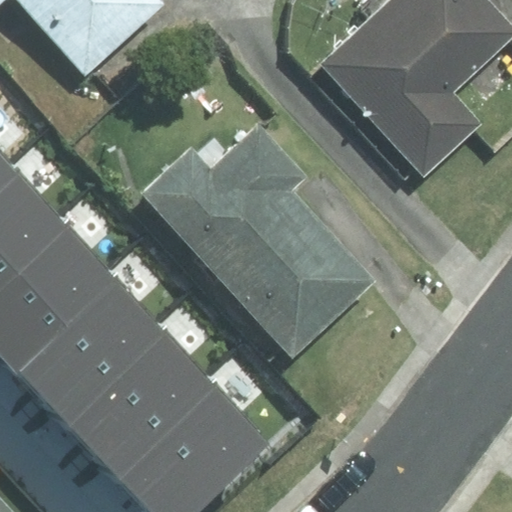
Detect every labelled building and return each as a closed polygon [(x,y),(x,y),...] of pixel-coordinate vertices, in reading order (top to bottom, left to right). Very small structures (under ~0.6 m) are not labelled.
[(157,0),(0,0),(0,1),(1,0),(21,0),(85,71),(161,3),(157,0)] [(511,33),(511,31),(482,0),(394,0),(323,66),(425,175),(479,124),(449,92),(511,33)] [(213,173),(191,149),(144,192),(293,353),(371,282),(287,191),(302,177),(259,130),(213,173)] [(0,188),(17,173),(0,155),(0,188)] [(0,188),(0,287),(66,226),(17,173),(0,188)] [(0,287),(0,350),(21,372),(117,282),(66,226),(0,287)] [(167,334),(117,282),(21,372),(71,425),(167,334)] [(71,425),(121,477),(217,388),(167,334),(71,425)] [(121,477),(154,511),(197,511),(270,444),(217,388),(121,477)] [(0,511),(13,511),(0,497),(0,511)]
